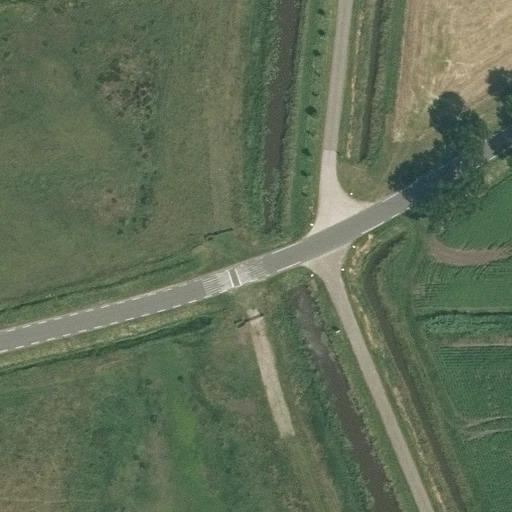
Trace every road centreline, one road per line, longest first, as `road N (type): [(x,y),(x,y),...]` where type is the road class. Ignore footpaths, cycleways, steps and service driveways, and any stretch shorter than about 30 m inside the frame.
road 1 (tertiary): [(0,344),(331,238)]
road 2 (unclassified): [(425,511),(332,284),(331,238)]
road 3 (unclassified): [(331,238),(328,152),(344,0)]
road 4 (tertiary): [(331,238),(511,134)]
